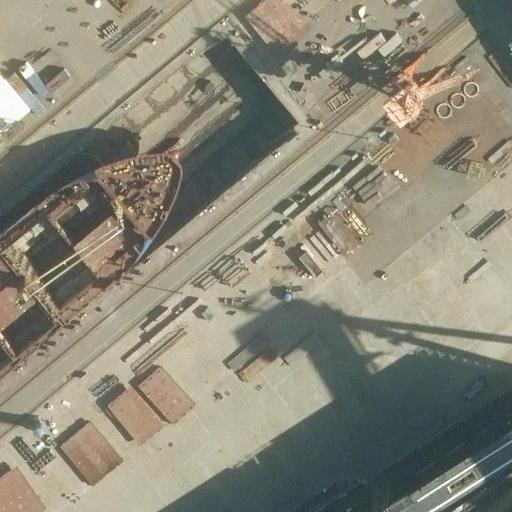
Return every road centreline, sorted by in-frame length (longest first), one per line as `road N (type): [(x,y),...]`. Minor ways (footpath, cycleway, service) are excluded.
road 1 (unknown): [(232,511),(511,308)]
road 2 (unknown): [(216,0),(0,180)]
